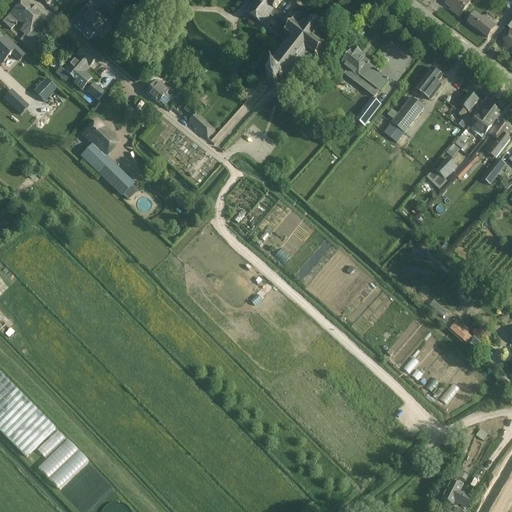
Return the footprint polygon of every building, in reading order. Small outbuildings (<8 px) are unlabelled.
[(24,0),(11,14),(10,14),(2,23),(10,31),(19,22),(23,26),(19,31),(24,36),(19,41),(30,52),(31,51),(34,55),(40,49),(36,45),(40,41),(31,33),(34,30),(32,29),(42,18),(38,15),(39,14),(24,0)] [(98,0),(104,5),(109,9),(111,11),(118,2),(115,0),(98,0)] [(255,0),(254,2),(255,3),(247,14),(262,26),(270,16),(276,21),(277,19),(280,15),(274,11),(282,1),(281,0),(255,0)] [(448,0),(445,5),(455,12),(454,13),(459,17),(472,0),(448,0)] [(81,19),(74,26),(88,40),(95,33),(101,28),(100,27),(105,22),(92,10),(87,15),(87,14),(81,20),(81,19)] [(286,20),(283,17),(280,15),(277,19),(291,29),(286,35),(290,39),(268,68),(275,73),(268,82),(276,87),(282,79),(289,85),(311,56),(317,60),(324,50),(323,49),(324,48),(323,48),(319,46),(323,40),(323,37),(319,34),(322,31),(321,26),(317,23),(312,23),(308,28),(308,25),(306,23),(303,24),(302,25),(301,24),(302,23),(299,21),(301,18),(300,16),(298,15),(296,15),(295,17),(291,14),(286,20)] [(467,24),(487,39),(496,27),(483,17),(482,19),(475,14),(467,24)] [(511,34),(503,48),(511,54),(511,34)] [(0,36),(0,64),(1,66),(17,50),(5,37),(3,40),(0,36)] [(62,71),(63,72),(60,76),(64,80),(68,76),(73,80),(75,83),(73,85),(82,92),(92,79),(85,74),(90,68),(96,61),(82,49),(76,56),(62,71)] [(354,50),(342,66),(338,71),(344,76),(375,99),(379,93),(380,94),(389,82),(369,66),(370,65),(360,57),(361,55),(354,50)] [(442,77),(431,69),(415,90),(426,98),(442,77)] [(147,81),(153,85),(146,93),(158,103),(167,92),(156,82),(162,76),(156,71),(147,81)] [(46,79),(33,93),(44,103),(57,90),(46,79)] [(97,101),(104,92),(93,84),(86,92),(97,101)] [(20,115),(28,106),(12,91),(3,100),(20,115)] [(460,106),(462,108),(456,115),(462,119),(467,112),(469,113),(478,101),(469,94),(460,106)] [(384,134),(385,135),(397,145),(425,109),(411,99),(384,134)] [(383,109),(376,102),(360,121),(367,126),(383,109)] [(490,107),(489,106),(480,118),(479,118),(472,127),(484,136),(492,127),(491,126),(500,115),(499,114),(490,107)] [(196,114),(188,123),(202,136),(207,140),(214,131),(210,127),(196,114)] [(473,122),(470,120),(466,117),(459,127),(466,131),(473,122)] [(91,147),(80,158),(103,179),(103,178),(107,174),(115,181),(122,174),(106,159),(105,158),(102,155),(117,141),(109,134),(97,121),(82,137),(92,146),(91,147)] [(511,129),(501,121),(489,136),(498,142),(489,155),(496,160),(510,141),(506,138),(511,129)] [(463,135),(458,141),(463,144),(467,139),(463,135)] [(461,150),(465,146),(463,144),(458,141),(454,145),(461,150)] [(473,168),(478,162),(474,158),(468,164),(473,168)] [(447,159),(436,171),(434,169),(430,174),(426,179),(424,182),(426,185),(427,184),(430,187),(433,185),(439,191),(449,181),(447,179),(457,169),(447,159)] [(507,165),(499,159),(482,180),(490,186),(507,165)] [(115,181),(111,186),(123,197),(127,192),(115,181)] [(450,330),(467,345),(473,338),(456,323),(450,330)] [(0,431),(26,457),(26,458),(55,429),(0,374),(0,431)] [(66,440),(40,466),(46,472),(73,447),(66,440)] [(74,448),(44,476),(50,483),(80,455),(74,448)] [(81,456),(52,484),(60,493),(90,465),(81,456)] [(450,482),(440,499),(452,505),(454,502),(466,508),(471,498),(459,492),(461,488),(450,482)]
